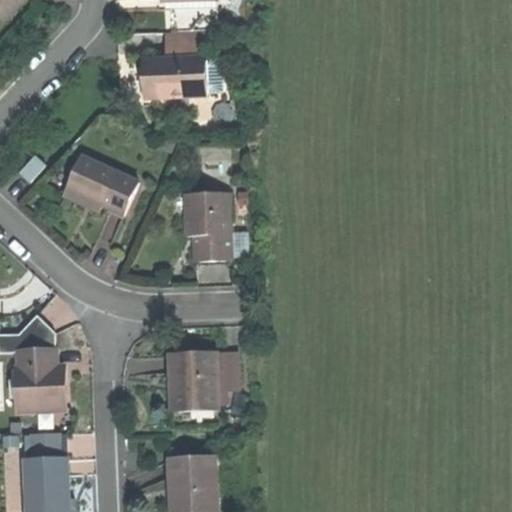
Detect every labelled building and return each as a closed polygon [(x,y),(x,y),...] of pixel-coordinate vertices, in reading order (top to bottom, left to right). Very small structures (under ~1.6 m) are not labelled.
[(0,0),(0,17),(4,21),(25,0),(0,0)] [(166,34),(168,61),(208,60),(206,33),(166,34)] [(151,96),(219,94),(218,59),(208,60),(168,61),(150,61),(151,77),(151,96)] [(144,96),(151,96),(151,77),(150,61),(143,62),(144,96)] [(31,182),(47,166),(37,156),(21,172),(31,182)] [(81,195),(126,216),(141,183),(83,157),(69,190),(81,195)] [(214,263),(232,262),(231,194),(187,195),(189,239),(196,238),(197,263),(214,263)] [(18,334),(0,334),(0,353),(20,353),(22,411),(67,409),(66,387),(65,367),(57,367),(57,334),(37,316),(18,334)] [(179,412),(220,411),(218,352),(171,354),(172,380),(178,380),(179,395),(179,412)] [(60,435),(33,436),(34,461),(26,461),(27,511),(71,511),(71,496),(69,459),(62,459),(60,435)] [(178,511),(218,511),(217,456),(170,457),(170,474),(171,484),(177,483),(178,511)]
